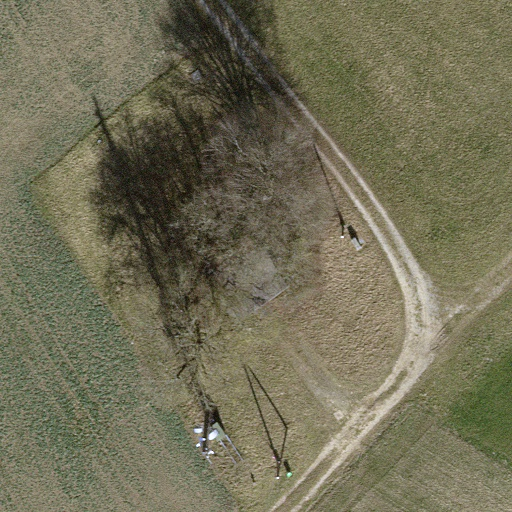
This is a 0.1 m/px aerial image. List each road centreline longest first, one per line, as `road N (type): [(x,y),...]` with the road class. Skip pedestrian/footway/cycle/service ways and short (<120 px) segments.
road 1 (track): [(420,356),(428,299),(352,158),(231,0)]
road 2 (track): [(275,511),(420,356)]
road 3 (track): [(420,356),(511,263)]
